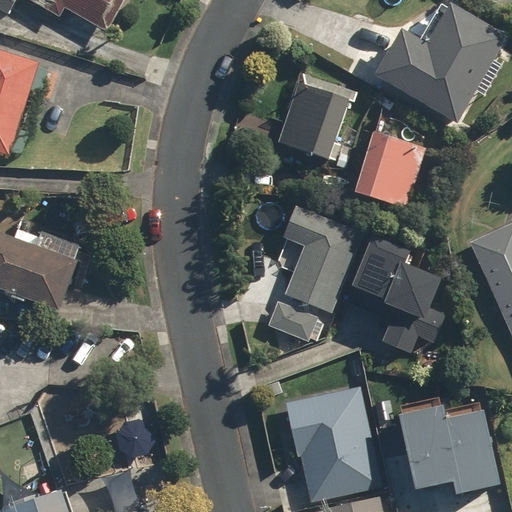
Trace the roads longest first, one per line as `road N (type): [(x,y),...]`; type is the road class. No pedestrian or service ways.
road 1 (residential): [(235,0),(198,72),(175,183),(181,275),(230,511)]
road 2 (unknown): [(152,164),(0,161)]
